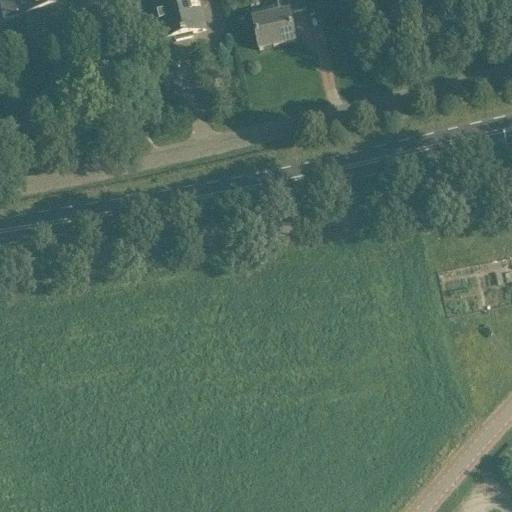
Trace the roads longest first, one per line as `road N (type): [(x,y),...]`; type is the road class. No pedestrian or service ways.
road 1 (unclassified): [(0,185),(511,75)]
road 2 (primary): [(0,236),(511,132)]
road 3 (unclassified): [(0,275),(511,191)]
road 4 (tertiary): [(423,511),(511,412)]
